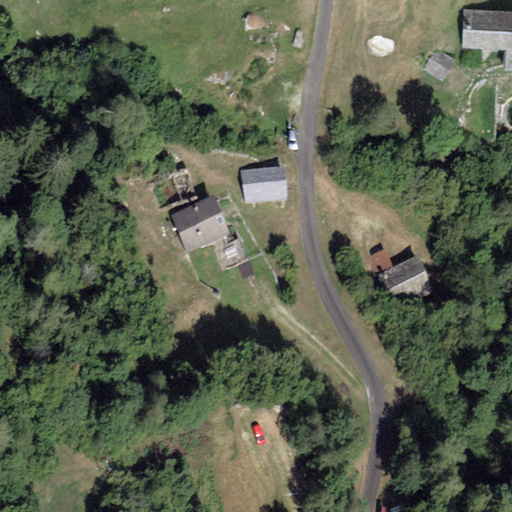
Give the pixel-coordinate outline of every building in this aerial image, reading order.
[(511,12),(464,11),(463,48),(511,49),(511,12)] [(454,61),(436,50),(423,69),(441,81),(454,61)] [(283,168),(242,172),(245,202),(286,198),(283,168)] [(196,198),(185,170),(147,185),(158,212),(196,198)] [(133,220),(122,190),(84,204),(95,234),(133,220)] [(213,198),(172,216),(187,251),(228,233),(213,198)] [(239,241),(223,248),(228,262),(244,256),(239,241)] [(416,258),(379,277),(395,308),(432,289),(416,258)]
